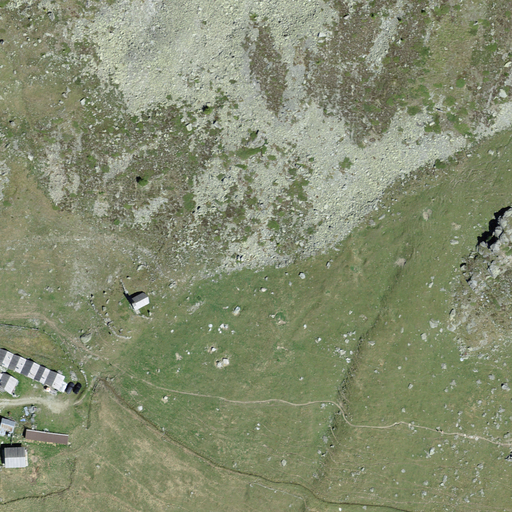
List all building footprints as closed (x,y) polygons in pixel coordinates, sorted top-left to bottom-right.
[(144,293),(128,300),(133,311),(149,303),(144,293)] [(0,350),(0,365),(60,392),(67,378),(0,350)] [(3,372),(0,371),(0,387),(11,393),(18,381),(3,372)] [(16,422),(3,419),(0,429),(13,433),(16,422)] [(67,436),(26,430),(25,438),(66,444),(67,436)] [(25,448),(6,449),(6,469),(25,468),(25,448)]
